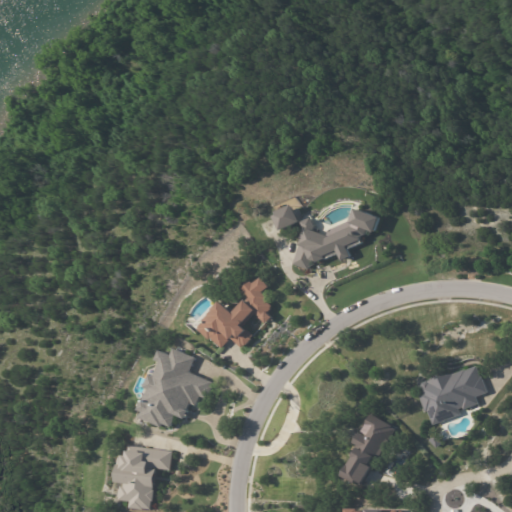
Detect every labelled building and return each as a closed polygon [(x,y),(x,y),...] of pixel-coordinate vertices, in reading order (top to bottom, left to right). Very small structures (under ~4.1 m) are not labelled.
[(296,209),(300,220),(280,229),(274,214),(277,213),(276,210),(293,202),(296,209)] [(360,208),(375,214),(375,231),(372,230),(370,235),(363,238),(364,239),(363,240),(364,243),(350,249),(353,257),(344,260),(340,253),(319,262),(315,261),(311,270),(296,264),(303,246),(301,245),(307,228),(303,221),(313,217),(318,226),(316,231),(330,236),(332,231),(353,222),(358,207),(360,208)] [(198,328),(221,348),(230,338),(242,349),(254,335),(244,327),(256,314),(267,323),(272,316),(268,312),(274,305),(262,294),(270,285),(259,276),(245,292),(250,296),(235,312),(222,301),(198,328)] [(178,349),(196,358),(190,372),(213,382),(211,387),(212,387),(209,395),(207,394),(206,398),(200,396),(196,406),(190,403),(183,418),(174,414),(173,417),(175,417),(170,427),(162,423),(161,427),(140,418),(142,412),(137,409),(142,399),(143,400),(148,389),(144,386),(149,373),(154,375),(160,362),(155,359),(159,349),(170,354),(173,347),(178,349)] [(483,378),(487,391),(475,395),(478,402),(463,408),(462,406),(457,407),(460,413),(432,423),(427,409),(424,410),(418,392),(421,391),(419,384),(421,383),(422,381),(437,375),(436,373),(442,371),(443,374),(452,371),(453,372),(465,368),(477,364),(481,375),(482,375),(483,378)] [(360,446),(344,476),(363,486),(394,426),(371,414),(356,444),(360,446)] [(437,436),(443,443),(437,448),(429,440),(436,435),(437,436)] [(173,451),(130,446),(129,456),(120,455),(117,482),(123,482),(121,500),(131,501),(130,507),(152,510),(156,468),(171,470),(173,451)]
